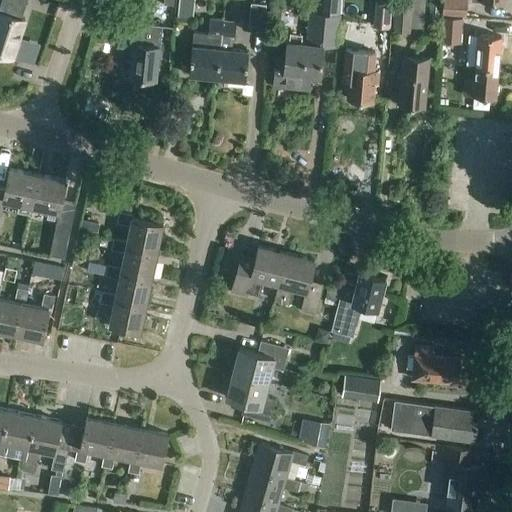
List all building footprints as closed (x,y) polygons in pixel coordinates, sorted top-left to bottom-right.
[(0,53),(13,57),(26,19),(21,18),(27,0),(2,0),(0,6),(0,53)] [(195,21),(196,0),(180,0),(178,19),(195,21)] [(234,0),(234,15),(250,15),(250,0),(234,0)] [(340,15),(341,0),(321,0),(320,14),(309,12),(306,37),(292,36),(288,63),(278,62),(275,86),(307,89),(309,74),(322,75),(325,47),(338,48),(342,15),(340,15)] [(411,32),(413,0),(395,0),(393,31),(411,32)] [(468,17),(468,0),(444,0),(443,15),(468,17)] [(264,27),(266,4),(252,3),(250,26),(264,27)] [(391,31),(393,4),(381,3),(381,9),(377,8),(375,30),(391,31)] [(462,44),(464,19),(443,17),(441,42),(462,44)] [(218,78),(224,20),(211,19),(210,34),(195,32),(194,46),(190,75),(218,78)] [(224,20),(218,78),(247,81),(250,52),(234,50),(237,22),(224,20)] [(164,26),(143,24),(143,26),(133,25),(132,29),(120,28),(118,52),(132,53),(130,77),(160,79),(164,26)] [(476,65),(499,67),(501,37),(469,35),(467,64),(476,65)] [(343,81),(349,82),(348,94),(347,99),(349,99),(370,101),(374,101),(375,83),(378,84),(379,76),(379,69),(378,69),(375,69),(376,54),(376,52),(374,52),(353,50),(346,49),(343,81)] [(430,75),(431,59),(404,57),(403,72),(399,72),(398,85),(400,86),(399,103),(425,106),(428,75),(430,75)] [(496,97),(499,67),(476,65),(474,83),(465,82),(464,95),(496,97)] [(32,207),(39,175),(10,168),(5,190),(0,188),(0,217),(3,201),(20,204),(18,213),(30,215),(32,206),(32,207)] [(39,175),(32,207),(48,210),(47,219),(56,221),(49,255),(64,258),(76,204),(62,201),(66,180),(39,175)] [(141,331),(164,224),(133,217),(133,214),(120,211),(118,222),(131,225),(128,240),(115,238),(112,249),(126,251),(122,267),(109,265),(107,276),(120,278),(116,294),(103,291),(101,302),(114,304),(110,325),(141,331)] [(98,235),(100,224),(85,221),(83,232),(98,235)] [(280,284),(288,253),(260,246),(257,258),(243,255),(233,293),(249,297),(250,292),(262,295),(266,280),(280,284)] [(0,272),(11,274),(13,253),(0,251),(0,272)] [(288,253),(280,284),(276,300),(290,304),(294,288),(307,291),(302,311),(318,315),(326,285),(312,281),(318,261),(288,253)] [(342,300),(337,320),(334,333),(353,337),(357,325),(362,305),(381,310),(388,278),(362,272),(354,303),(342,300)] [(0,330),(44,339),(50,308),(53,309),(56,296),(45,294),(43,307),(27,303),(30,291),(19,288),(16,301),(0,298),(3,285),(0,284),(0,330)] [(330,286),(326,303),(338,307),(343,289),(330,286)] [(90,317),(96,292),(82,288),(75,314),(90,317)] [(234,373),(267,382),(271,367),(283,370),(289,348),(260,341),(258,351),(240,347),(234,373)] [(459,382),(460,357),(434,356),(435,348),(415,347),(413,379),(459,382)] [(264,396),(267,382),(234,373),(227,398),(244,402),(241,415),(270,422),(276,399),(264,396)] [(379,402),(382,381),(345,376),(342,397),(379,402)] [(437,405),(395,400),(392,430),(433,435),(475,441),(479,410),(437,405)] [(0,441),(2,442),(9,410),(0,408),(0,441)] [(29,448),(36,416),(9,410),(2,442),(0,441),(0,454),(7,456),(10,444),(26,447),(29,448)] [(57,447),(62,422),(62,421),(36,416),(29,448),(26,447),(23,460),(25,460),(23,471),(36,473),(41,450),(55,453),(55,456),(65,458),(67,449),(57,447)] [(77,451),(76,459),(87,461),(89,450),(105,453),(103,467),(113,469),(116,456),(132,459),(129,472),(140,474),(143,461),(162,465),(169,433),(88,417),(86,427),(81,452),(77,451)] [(313,420),(310,436),(326,439),(329,424),(313,420)] [(69,449),(74,424),(62,422),(57,447),(67,449),(69,449)] [(81,452),(86,427),(74,424),(69,449),(77,451),(81,452)] [(286,479),(287,477),(292,461),(306,465),(309,455),(293,451),(292,453),(259,443),(252,470),(286,479)] [(484,486),(487,467),(471,465),(473,450),(446,446),(444,463),(448,463),(444,491),(447,492),(445,507),(475,511),(478,485),(484,486)] [(278,506),(279,505),(284,487),(306,493),(309,484),(287,477),(286,479),(252,470),(244,496),(278,506)] [(47,495),(57,497),(61,478),(51,476),(47,495)] [(0,477),(0,489),(9,491),(11,479),(0,477)] [(114,502),(126,503),(127,494),(115,492),(114,502)] [(302,511),(303,511),(279,505),(278,506),(244,496),(239,511),(302,511)]
